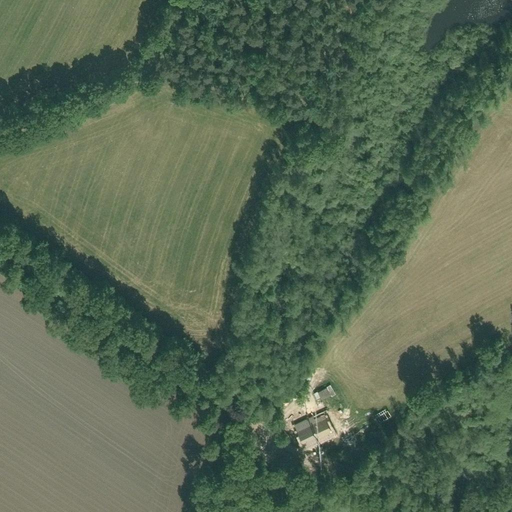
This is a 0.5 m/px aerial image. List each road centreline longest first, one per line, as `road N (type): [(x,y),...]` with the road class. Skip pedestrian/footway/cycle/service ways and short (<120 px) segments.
road 1 (unknown): [(0,243),(254,435),(419,511)]
road 2 (residential): [(0,133),(133,81),(186,0)]
